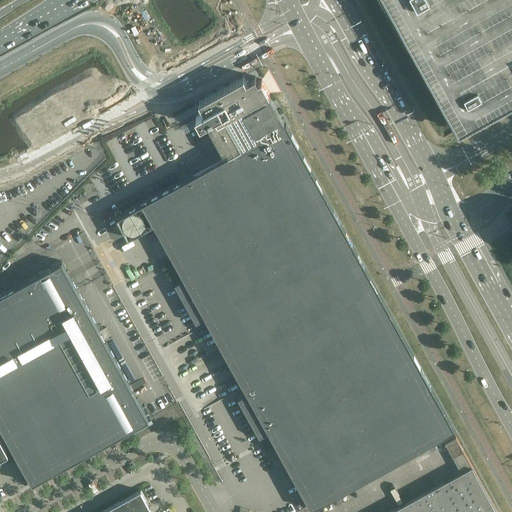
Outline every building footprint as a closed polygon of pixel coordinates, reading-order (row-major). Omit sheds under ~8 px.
[(511,0),(388,0),(459,128),(511,99),(511,0)] [(229,155),(116,217),(128,238),(154,224),(174,260),(175,263),(183,277),(184,279),(174,284),(196,323),(205,318),(208,323),(244,387),(247,393),(238,398),(259,437),(269,432),(269,434),(272,437),(278,449),(287,466),(310,507),(311,509),(455,429),(289,129),(286,124),(285,124),(268,94),(269,94),(270,94),(262,79),(258,81),(255,76),(246,82),(244,77),(199,102),(199,103),(204,112),(203,113),(202,113),(195,117),(201,126),(208,122),(207,122),(210,121),(212,125),(208,127),(223,155),(227,153),(229,155)] [(149,419),(106,341),(62,261),(0,295),(0,424),(32,483),(149,419)] [(178,272),(173,264),(169,266),(174,274),(178,272)] [(497,511),(456,437),(445,443),(461,472),(388,511),(497,511)] [(8,454),(0,439),(0,459),(8,455),(8,454)] [(152,511),(141,490),(140,490),(100,511),(152,511)]
